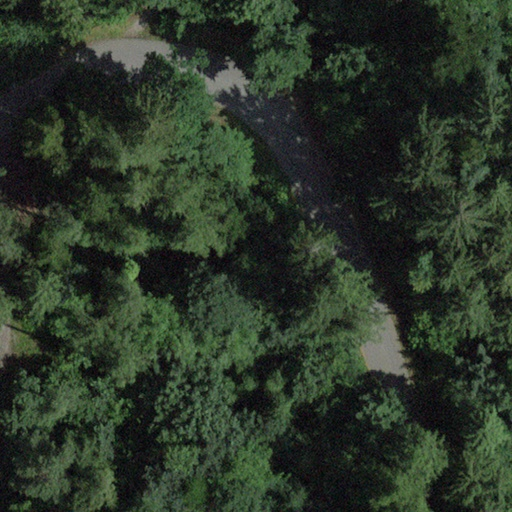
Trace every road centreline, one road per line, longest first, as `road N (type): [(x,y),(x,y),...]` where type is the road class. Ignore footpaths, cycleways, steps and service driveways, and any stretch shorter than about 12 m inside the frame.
road 1 (residential): [(443,511),(368,271),(315,157),(264,94),(189,55),(127,61),(0,115)]
road 2 (track): [(0,386),(127,61)]
